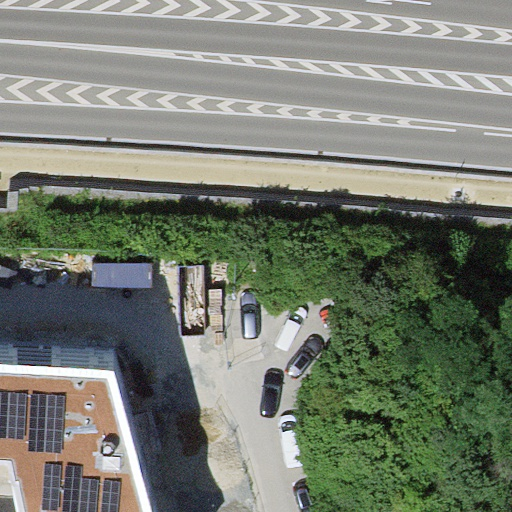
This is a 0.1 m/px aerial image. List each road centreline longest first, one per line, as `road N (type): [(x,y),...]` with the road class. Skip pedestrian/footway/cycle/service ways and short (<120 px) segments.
road 1 (secondary): [(0,117),(511,141)]
road 2 (secondary): [(24,39),(511,103)]
road 3 (secondary): [(511,73),(24,39)]
road 4 (residential): [(267,342),(311,511)]
